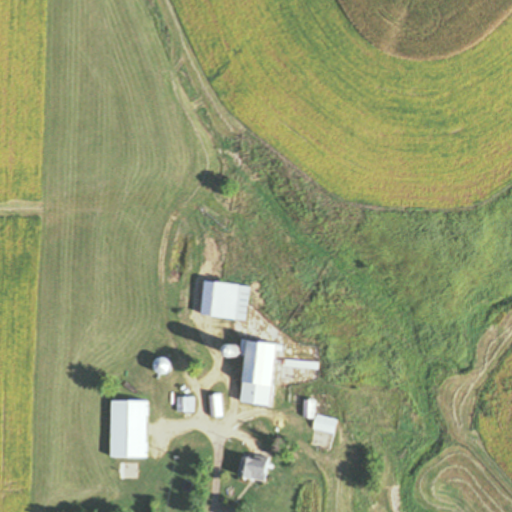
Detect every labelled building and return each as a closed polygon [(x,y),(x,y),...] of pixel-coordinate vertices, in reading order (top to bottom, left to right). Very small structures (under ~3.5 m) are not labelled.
[(249,322),(253,287),(209,281),(204,316),(249,322)] [(244,403),(276,407),(283,345),(248,341),(246,357),(249,358),(244,403)] [(170,360),(159,360),(159,374),(169,375),(170,360)] [(222,417),(222,396),(212,396),(212,417),(222,417)] [(306,419),(316,419),(316,434),(340,434),(340,419),(318,419),(318,402),(306,401),(306,419)] [(112,459),(151,459),(151,402),(112,402),(112,459)] [(253,481),(274,481),(274,460),(253,460),(253,481)]
